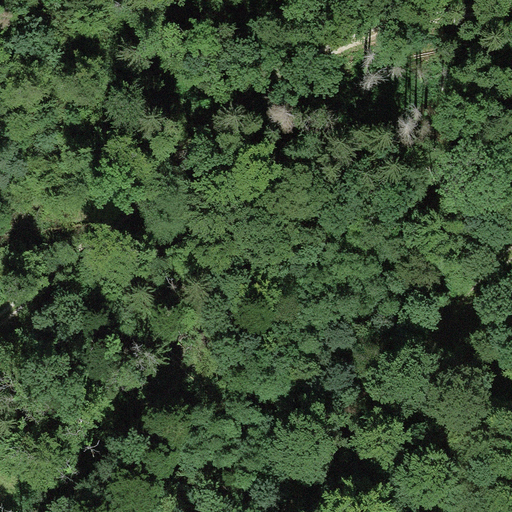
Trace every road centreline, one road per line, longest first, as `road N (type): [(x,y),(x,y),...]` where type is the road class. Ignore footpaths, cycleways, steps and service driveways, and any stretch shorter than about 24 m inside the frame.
road 1 (track): [(0,316),(205,143),(404,25),(506,0)]
road 2 (track): [(288,511),(330,455),(511,277)]
